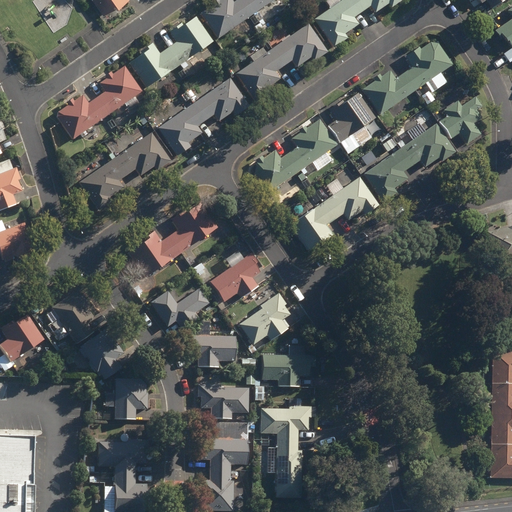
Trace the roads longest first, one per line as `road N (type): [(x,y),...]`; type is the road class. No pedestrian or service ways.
road 1 (residential): [(77,256),(103,274),(170,384),(174,511)]
road 2 (residential): [(441,3),(214,160)]
road 3 (residential): [(304,285),(381,441),(394,511)]
road 4 (residential): [(304,285),(408,225),(508,191)]
road 5 (residential): [(508,191),(504,107),(441,3)]
road 6 (residential): [(175,0),(21,105)]
road 7 (residential): [(214,160),(77,256)]
road 8 (residential): [(21,105),(59,236),(77,256)]
road 9 (residential): [(214,160),(304,285)]
